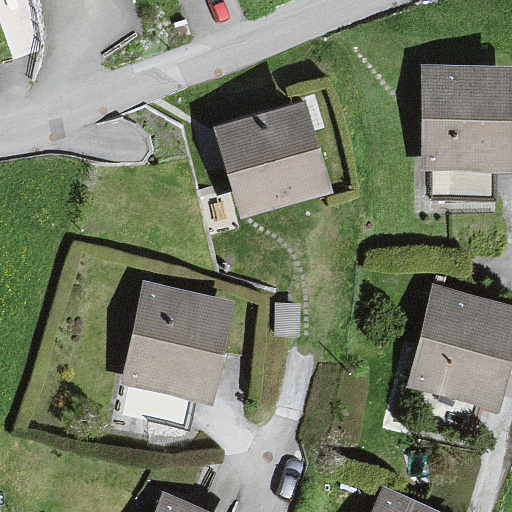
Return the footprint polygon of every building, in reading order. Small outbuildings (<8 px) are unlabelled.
[(511,77),(436,76),(434,164),(511,165),(511,77)] [(330,102),(233,131),(258,215),(355,186),(330,102)] [(511,332),(511,290),(434,276),(413,387),(499,403),(511,332)] [(251,304),(161,286),(141,386),(232,404),(251,304)] [(461,511),(401,489),(391,511),(461,511)] [(198,511),(169,501),(164,511),(198,511)]
